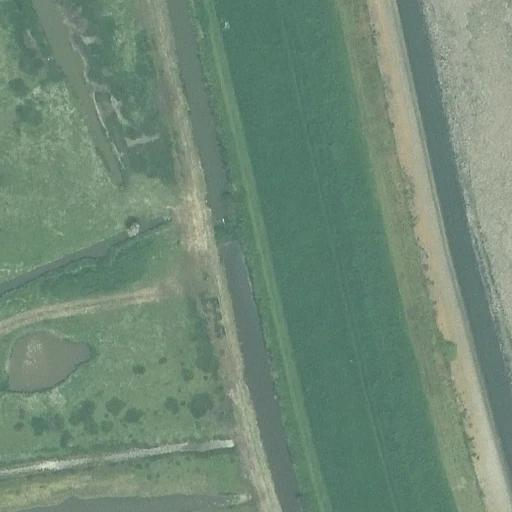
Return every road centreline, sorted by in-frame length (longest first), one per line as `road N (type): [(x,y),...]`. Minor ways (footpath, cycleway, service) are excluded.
road 1 (track): [(342,0),(387,222),(471,511)]
road 2 (track): [(208,0),(326,511)]
